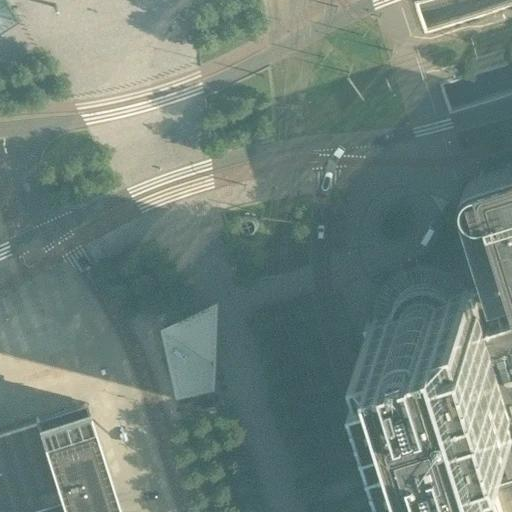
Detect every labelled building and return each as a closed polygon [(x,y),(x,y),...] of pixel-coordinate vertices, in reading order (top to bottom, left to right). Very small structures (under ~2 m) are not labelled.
[(0,0),(0,116),(255,36),(243,0),(0,0)] [(511,160),(477,171),(474,173),(471,175),(469,177),(466,180),(465,183),(464,186),(463,190),(463,193),(464,197),(491,282),(494,293),(511,287),(511,160)] [(511,316),(503,320),(494,293),(491,282),(475,287),(474,285),(453,292),(449,293),(447,290),(444,288),(441,286),(438,285),(435,283),(432,282),(428,282),(425,281),(421,282),(421,281),(420,280),(419,279),(418,278),(417,278),(416,277),(415,277),(414,277),(413,277),(412,278),(411,278),(410,279),(409,280),(409,281),(408,282),(408,283),(408,285),(408,286),(405,288),(403,290),(400,292),(398,295),(396,298),(394,301),(393,304),(392,308),(392,311),(387,312),(370,318),(367,319),(372,337),(411,461),(433,454),(498,434),(510,473),(511,472),(511,441),(509,430),(511,429),(511,316)] [(156,324),(173,393),(212,386),(213,295),(156,324)] [(0,479),(10,511),(144,511),(87,328),(0,355),(0,479)] [(206,389),(194,391),(197,405),(209,403),(206,389)] [(511,511),(511,472),(510,473),(491,479),(487,469),(481,469),(475,470),(470,472),(465,476),(468,485),(444,492),(423,499),(426,511),(511,511)] [(0,511),(9,511),(0,481),(0,511)]
